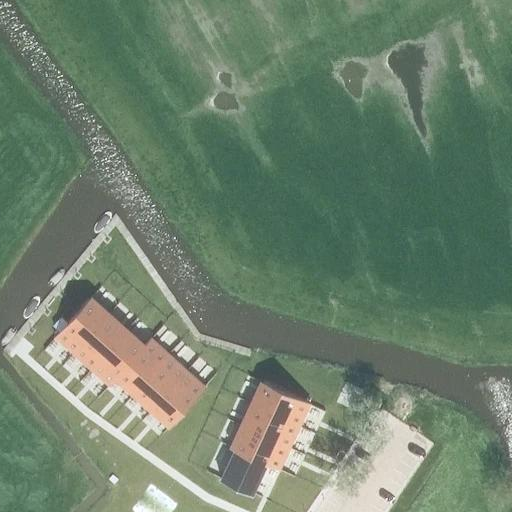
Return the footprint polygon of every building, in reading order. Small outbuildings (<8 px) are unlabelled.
[(59,331),(55,336),(73,352),(107,315),(89,298),(67,323),(59,331)] [(107,315),(73,352),(91,368),(125,331),(107,315)] [(59,331),(67,323),(61,318),(53,326),(59,331)] [(125,331),(91,368),(110,385),(118,375),(126,366),(125,365),(142,346),(125,331)] [(126,366),(118,375),(135,391),(169,353),(150,337),(142,346),(125,365),(126,366)] [(169,353),(135,391),(153,407),(187,369),(169,353)] [(187,369),(153,407),(172,423),(205,386),(187,369)] [(264,384),(254,406),(300,427),(310,405),(264,384)] [(254,406),(244,428),(290,449),(300,427),(254,406)] [(244,428),(234,450),(235,451),(264,464),(279,471),(290,449),(244,428)] [(235,451),(221,481),(250,494),(264,464),(235,451)]
